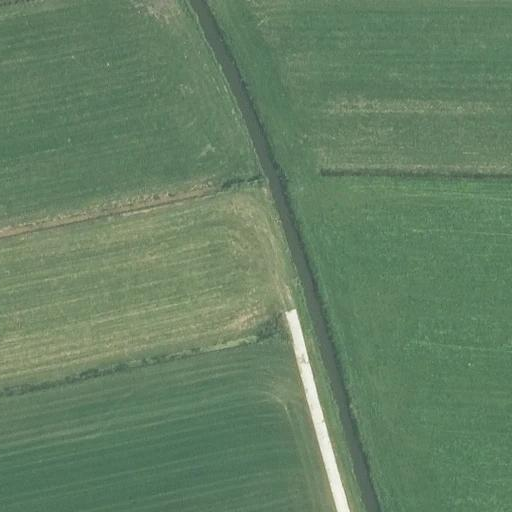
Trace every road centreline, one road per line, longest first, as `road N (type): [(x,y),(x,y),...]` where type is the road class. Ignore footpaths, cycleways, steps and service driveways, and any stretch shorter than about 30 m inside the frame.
road 1 (track): [(289,311),(249,181),(162,0)]
road 2 (track): [(299,349),(0,412)]
road 3 (track): [(56,349),(289,311)]
road 4 (track): [(344,511),(289,311)]
